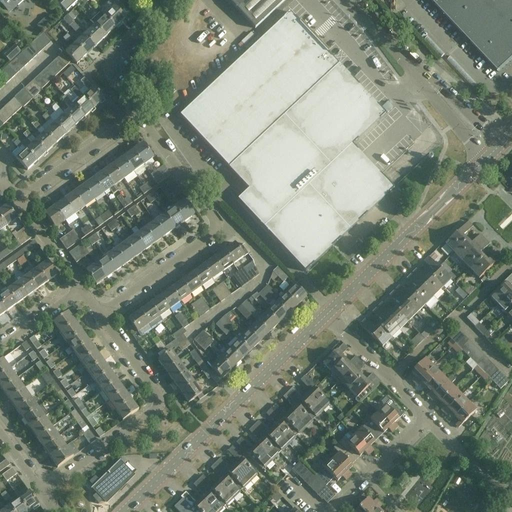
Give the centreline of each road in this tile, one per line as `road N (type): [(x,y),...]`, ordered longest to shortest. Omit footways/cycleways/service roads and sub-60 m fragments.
road 1 (tertiary): [(125,511),(326,315)]
road 2 (residential): [(103,314),(216,229),(142,112)]
road 3 (residential): [(42,490),(158,400),(103,314)]
road 4 (tertiary): [(326,315),(491,154)]
road 5 (unclassified): [(491,154),(350,0)]
road 6 (residential): [(142,112),(108,71),(109,60),(160,16),(146,0)]
road 7 (residential): [(19,201),(142,112)]
road 8 (unknown): [(410,0),(487,86),(511,85)]
road 9 (residential): [(328,511),(428,419)]
road 10 (unknown): [(205,0),(247,39),(297,0)]
